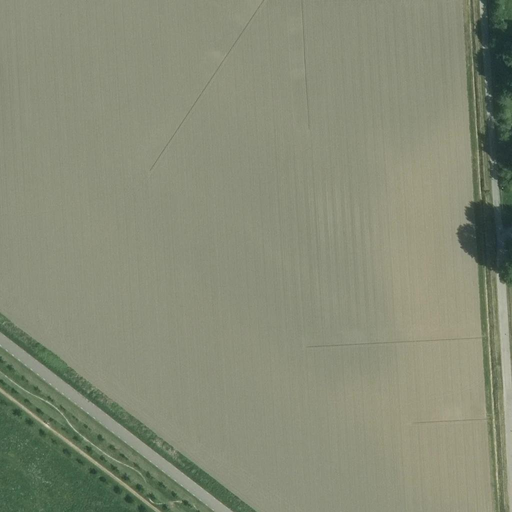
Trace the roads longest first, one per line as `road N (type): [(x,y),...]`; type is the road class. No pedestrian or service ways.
road 1 (unclassified): [(511,473),(482,0)]
road 2 (unclassified): [(223,511),(0,339)]
